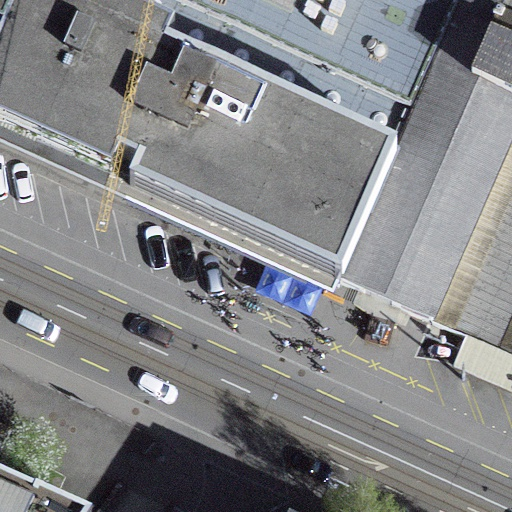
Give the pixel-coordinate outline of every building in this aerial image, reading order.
[(0,0),(0,49),(22,0),(0,0)] [(22,0),(0,49),(0,112),(112,163),(108,172),(113,174),(118,164),(128,168),(138,173),(130,191),(339,286),(416,111),(433,72),(464,0),(22,0)] [(511,0),(464,0),(433,72),(511,107),(511,0)] [(511,107),(433,72),(416,111),(339,286),(340,287),(341,285),(511,359),(511,107)] [(0,511),(58,511),(37,502),(36,504),(0,487),(0,511)]
